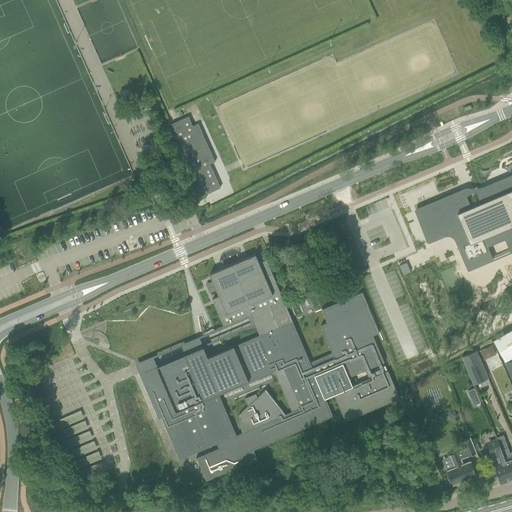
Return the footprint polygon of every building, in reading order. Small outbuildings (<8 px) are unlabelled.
[(188,116),(172,124),(200,186),(204,195),(220,188),(216,179),(210,164),(215,162),(202,133),(202,134),(198,124),(193,126),(188,116)] [(442,200),(415,211),(429,242),(443,236),(455,231),(458,238),(455,239),(462,257),(468,270),(493,260),(487,246),(505,239),(511,252),(511,251),(511,176),(476,191),(481,203),(470,207),(464,191),(442,200)] [(219,296),(216,297),(212,299),(216,308),(224,326),(250,315),(259,335),(204,359),(199,349),(140,374),(158,418),(162,417),(180,459),(217,443),(219,448),(196,458),(206,481),(237,467),(256,459),(257,459),(253,450),(333,416),(325,398),(334,394),(346,421),(400,398),(388,371),(375,377),(371,368),(384,362),(373,336),(379,333),(362,292),(321,309),(327,323),(320,325),(332,353),(310,362),(272,273),(266,259),(259,262),(256,254),(210,274),(219,296)] [(406,263),(399,266),(403,275),(410,272),(406,263)] [(511,356),(511,329),(494,340),(505,361),(511,356)] [(484,360),(496,354),(492,345),(480,351),(484,360)] [(461,357),(473,385),(488,378),(477,350),(461,357)] [(45,382),(75,468),(98,460),(66,367),(54,371),(57,378),(45,382)] [(476,392),(470,395),(474,406),(480,404),(476,392)] [(454,410),(448,412),(450,419),(457,417),(454,410)] [(159,424),(143,432),(147,440),(163,432),(159,424)] [(449,455),(454,468),(447,471),(450,478),(447,479),(448,480),(450,485),(452,484),(453,485),(461,482),(462,480),(462,479),(466,478),(466,479),(468,479),(477,476),(471,461),(463,464),(461,459),(468,456),(468,457),(476,453),(470,437),(462,440),(465,449),(458,452),(449,455)] [(511,478),(498,444),(496,440),(488,443),(492,453),(495,452),(499,463),(494,465),(500,482),(511,478)] [(505,441),(498,444),(511,478),(511,477),(511,451),(510,452),(505,441)]
